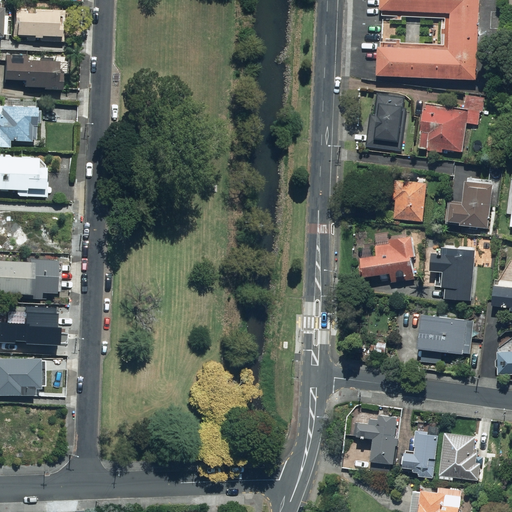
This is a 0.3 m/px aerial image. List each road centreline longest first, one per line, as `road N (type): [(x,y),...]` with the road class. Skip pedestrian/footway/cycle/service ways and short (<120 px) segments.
road 1 (residential): [(111,0),(84,485)]
road 2 (tertiary): [(330,0),(315,373)]
road 3 (residential): [(84,485),(297,477)]
road 4 (residential): [(511,399),(315,373)]
